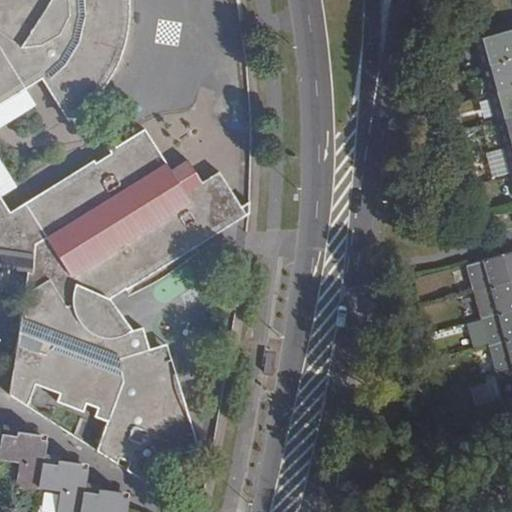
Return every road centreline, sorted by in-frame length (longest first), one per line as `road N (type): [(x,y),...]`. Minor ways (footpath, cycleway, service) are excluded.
road 1 (tertiary): [(304,0),(318,147),(315,212),(261,511)]
road 2 (tertiary): [(308,511),(377,108)]
